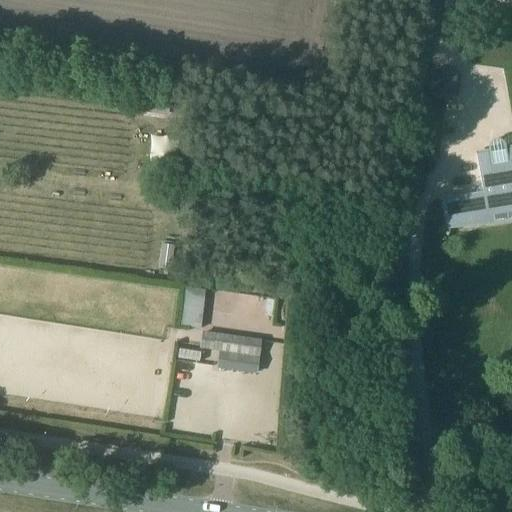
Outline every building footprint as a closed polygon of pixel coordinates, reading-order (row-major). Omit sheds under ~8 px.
[(459,73),(435,70),(432,95),(456,98),(459,73)] [(484,194),(442,201),(447,230),(448,229),(448,227),(489,220),(488,214),(507,211),(507,213),(511,212),(511,147),(506,149),(506,147),(503,144),(500,143),(497,143),(493,144),(491,146),(489,149),(489,152),(477,154),(484,194)] [(162,244),(159,267),(170,269),(173,245),(163,244),(162,244)] [(178,327),(201,329),(204,292),(182,290),(178,327)] [(221,335),(217,367),(257,373),(261,340),(221,335)] [(201,352),(179,349),(178,358),(200,362),(201,352)]
